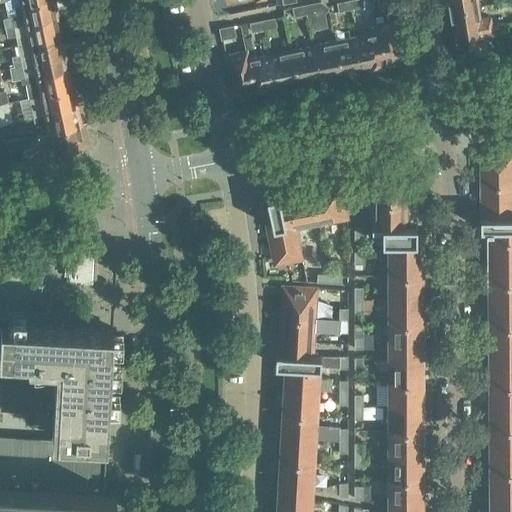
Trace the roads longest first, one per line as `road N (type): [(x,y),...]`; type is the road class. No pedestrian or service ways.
road 1 (residential): [(452,511),(455,344),(437,112)]
road 2 (residential): [(245,511),(253,360),(227,160)]
road 3 (secondary): [(143,176),(164,373),(159,511)]
road 4 (residential): [(227,160),(437,112)]
road 5 (secondary): [(106,0),(143,176)]
road 6 (residential): [(227,160),(190,0)]
road 7 (residential): [(0,216),(143,176)]
